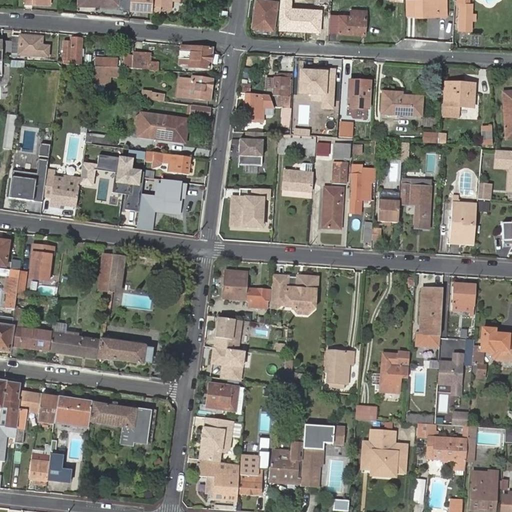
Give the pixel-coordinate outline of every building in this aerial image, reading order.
[(259,0),(256,0),(253,23),(263,25),(263,28),(272,29),(276,2),(259,0)] [(295,0),(282,0),(281,31),(324,34),(325,9),(295,7),(295,0)] [(415,0),(415,17),(438,17),(438,0),(415,0)] [(461,27),(470,28),(471,4),(462,3),(461,27)] [(361,17),(361,10),(351,9),(351,16),(338,15),(337,32),(365,34),(366,17),(361,17)] [(427,27),(408,27),(408,36),(427,36),(427,27)] [(31,36),(11,36),(10,42),(10,54),(40,56),(47,56),(47,46),(40,45),(40,38),(31,38),(31,36)] [(63,42),(62,64),(79,65),(80,39),(71,38),(70,42),(63,42)] [(209,68),(211,48),(181,45),(180,63),(189,64),(189,67),(209,68)] [(145,54),(133,54),(132,69),(145,69),(145,54)] [(91,59),(91,66),(115,67),(115,59),(91,59)] [(334,113),(334,68),(298,67),(298,90),(307,90),(307,101),(317,101),(317,112),(334,113)] [(108,85),(110,68),(95,68),(93,83),(108,85)] [(288,110),(289,110),(290,97),(288,97),(290,76),(276,75),(275,79),(273,79),(272,96),(284,97),(283,109),(288,110)] [(180,78),(178,96),(209,100),(212,79),(191,77),(191,79),(180,78)] [(445,84),(443,118),(458,119),(458,108),(473,109),(474,85),(445,84)] [(152,92),(142,90),(141,99),(164,102),(165,95),(151,93),(152,92)] [(348,90),(347,109),(368,110),(369,92),(348,90)] [(511,92),(503,93),(506,139),(511,138),(511,92)] [(269,95),(246,94),(245,122),(262,123),(263,108),(273,109),(273,107),(269,95)] [(382,96),(380,114),(420,116),(421,95),(400,94),(400,97),(382,96)] [(208,118),(210,108),(191,106),(190,116),(208,118)] [(369,119),(370,111),(351,109),(350,117),(369,119)] [(2,149),(11,150),(16,115),(7,114),(2,149)] [(184,142),(187,119),(140,114),(140,115),(138,115),(135,118),(134,124),(137,127),(138,127),(137,136),(184,142)] [(341,137),(354,138),(354,122),(341,122),(341,137)] [(482,125),(482,145),(492,145),(491,126),(482,125)] [(424,131),(423,142),(440,143),(440,132),(424,131)] [(96,135),(95,143),(117,145),(118,137),(96,135)] [(306,156),(314,156),(315,140),(277,138),(276,154),(284,154),(285,147),(306,148),(306,156)] [(262,141),(237,140),(236,165),(261,166),(262,141)] [(352,146),(337,145),(336,160),(351,161),(352,146)] [(49,152),(40,151),(38,163),(48,165),(49,152)] [(503,151),(496,151),(495,167),(509,168),(502,161),(503,151)] [(511,151),(503,151),(502,161),(509,168),(508,190),(511,190),(511,151)] [(377,165),(385,165),(385,153),(377,153),(377,165)] [(96,165),(83,163),(79,189),(94,191),(96,171),(115,174),(112,194),(126,196),(124,210),(139,212),(144,180),(145,173),(132,171),(133,161),(100,156),(96,165)] [(170,158),(168,171),(187,173),(189,160),(170,158)] [(369,163),(352,162),(350,199),(348,199),(348,213),(360,214),(360,200),(367,201),(369,188),(374,188),(375,176),(368,176),(369,163)] [(345,166),(331,165),(329,184),(344,186),(345,166)] [(36,179),(12,175),(9,198),(42,203),(43,200),(47,168),(38,166),(36,179)] [(283,171),(281,189),(309,191),(310,173),(283,171)] [(79,178),(64,176),(64,179),(64,185),(78,188),(79,178)] [(64,206),(75,207),(78,188),(64,185),(64,179),(54,177),(51,201),(50,207),(59,208),(60,205),(64,206)] [(186,183),(161,181),(159,196),(142,194),(138,230),(153,232),(155,212),(182,215),(186,183)] [(401,184),(400,205),(415,206),(413,229),(428,230),(431,184),(428,184),(428,182),(410,181),(410,184),(401,184)] [(492,201),(493,184),(479,183),(477,200),(492,201)] [(324,189),(321,229),(339,230),(341,190),(324,189)] [(263,198),(230,197),(229,228),(262,229),(263,198)] [(398,202),(378,200),(376,222),(388,222),(397,223),(398,202)] [(474,243),(476,205),(453,204),(451,219),(455,220),(454,223),(451,223),(450,241),(474,243)] [(379,241),(379,229),(371,229),(371,230),(371,240),(379,241)] [(362,241),(371,242),(371,240),(371,230),(363,230),(362,241)] [(32,244),(27,277),(46,280),(49,255),(51,255),(53,247),(32,244)] [(111,256),(102,255),(97,291),(106,292),(106,291),(111,256)] [(122,258),(111,256),(106,291),(117,292),(122,258)] [(19,271),(20,260),(11,259),(9,269),(0,267),(0,274),(9,276),(18,277),(19,271)] [(25,272),(19,271),(18,277),(17,284),(16,291),(22,292),(25,272)] [(244,286),(245,273),(225,271),(223,297),(243,299),(244,286)] [(247,273),(245,273),(244,286),(243,299),(248,300),(248,306),(266,308),(266,300),(269,301),(269,289),(246,288),(247,273)] [(17,284),(18,277),(9,276),(4,308),(14,309),(16,291),(17,284)] [(286,277),(271,276),(270,303),(288,304),(292,308),(292,310),(296,315),(305,316),(313,312),(309,307),(314,302),(314,295),(315,295),(316,279),(307,278),(307,277),(297,277),(295,280),(294,282),(286,281),(286,277)] [(453,283),(452,303),(470,305),(470,308),(473,308),(475,284),(453,283)] [(439,334),(442,289),(421,288),(418,333),(439,334)] [(110,293),(106,292),(102,322),(106,322),(110,293)] [(9,346),(48,351),(50,333),(22,329),(23,316),(13,314),(13,318),(9,346)] [(0,350),(8,352),(9,346),(13,318),(0,316),(0,350)] [(241,320),(217,317),(215,331),(217,332),(215,347),(237,350),(241,320)] [(477,350),(472,349),(471,363),(477,364),(476,373),(485,374),(486,365),(482,365),(484,351),(491,351),(490,355),(494,359),(511,360),(511,335),(499,334),(499,330),(482,328),(479,350),(477,350)] [(50,333),(48,351),(77,355),(79,337),(50,333)] [(100,340),(79,337),(77,355),(97,358),(100,340)] [(144,346),(100,340),(97,358),(141,364),(141,362),(148,363),(150,350),(143,349),(144,346)] [(213,347),(211,363),(222,364),(220,379),(239,381),(243,351),(237,350),(215,347),(213,347)] [(329,371),(328,381),(342,383),(346,383),(347,363),(353,364),(354,352),(345,351),(345,352),(326,350),(324,370),(329,371)] [(407,378),(409,353),(399,352),(398,355),(382,354),(380,373),(376,373),(374,389),(379,389),(379,392),(398,393),(399,377),(407,378)] [(462,354),(453,354),(453,362),(439,361),(438,383),(452,384),(451,394),(459,395),(462,354)] [(211,363),(209,377),(220,379),(222,364),(211,363)] [(0,476),(0,474),(0,473),(0,456),(2,456),(4,442),(3,442),(4,433),(16,434),(18,417),(19,410),(20,402),(14,401),(17,385),(0,382),(0,476)] [(234,414),(237,387),(208,383),(205,407),(224,410),(224,413),(234,414)] [(40,395),(21,392),(20,402),(19,410),(27,411),(37,412),(40,395)] [(440,393),(438,411),(447,412),(448,394),(440,393)] [(56,397),(40,395),(37,412),(36,421),(53,423),(54,415),(56,397)] [(54,415),(88,420),(91,402),(56,397),(54,415)] [(130,408),(91,402),(88,422),(121,427),(120,430),(118,443),(131,445),(132,442),(151,445),(156,410),(130,406),(130,408)] [(375,408),(355,407),(354,421),(373,422),(375,408)] [(27,411),(19,410),(18,417),(16,434),(15,437),(21,438),(24,419),(26,419),(27,411)] [(420,413),(419,421),(430,421),(430,414),(420,413)] [(467,414),(452,413),(452,425),(466,426),(467,414)] [(234,421),(206,417),(204,427),(202,427),(199,444),(202,444),(201,448),(199,447),(198,459),(200,459),(220,462),(222,451),(223,451),(225,436),(231,437),(234,421)] [(88,422),(88,426),(116,430),(114,442),(118,443),(120,430),(121,427),(88,422)] [(454,469),(464,470),(464,460),(466,439),(455,438),(455,434),(452,434),(452,438),(436,437),(436,434),(433,434),(433,437),(431,437),(433,425),(424,424),(424,437),(427,437),(427,451),(433,451),(432,458),(454,459),(454,469)] [(300,485),(317,486),(319,466),(321,466),(322,448),(320,448),(320,443),(342,445),(343,428),(304,426),(300,485)] [(475,427),(466,426),(466,439),(464,460),(472,461),(475,427)] [(511,430),(504,430),(503,441),(511,441),(511,430)] [(392,445),(393,433),(370,431),(369,444),(363,443),(361,467),(372,468),(372,467),(393,469),(392,471),(403,472),(405,446),(392,445)] [(231,437),(225,436),(223,451),(227,452),(230,450),(231,437)] [(269,440),(260,439),(258,457),(241,456),(238,493),(260,495),(261,469),(266,469),(269,440)] [(50,454),(47,482),(70,484),(72,471),(61,469),(63,456),(50,454)] [(236,501),(238,475),(239,465),(220,462),(200,459),(198,477),(206,478),(215,478),(213,494),(213,495),(220,496),(220,500),(236,501)] [(270,459),(269,478),(286,480),(286,482),(296,483),(298,460),(270,459)] [(46,480),(48,462),(31,460),(29,477),(46,480)] [(372,468),(371,474),(392,476),(392,471),(393,469),(372,467),(372,468)] [(479,481),(471,480),(469,510),(493,511),(496,471),(488,470),(488,472),(479,472),(479,481)] [(472,471),(471,480),(479,481),(479,472),(472,471)] [(215,478),(206,478),(204,494),(213,494),(215,478)] [(501,495),(499,511),(511,511),(511,492),(508,492),(508,496),(501,495)] [(450,498),(449,511),(463,511),(464,499),(450,498)] [(349,501),(334,500),(333,510),(349,511),(349,501)]
